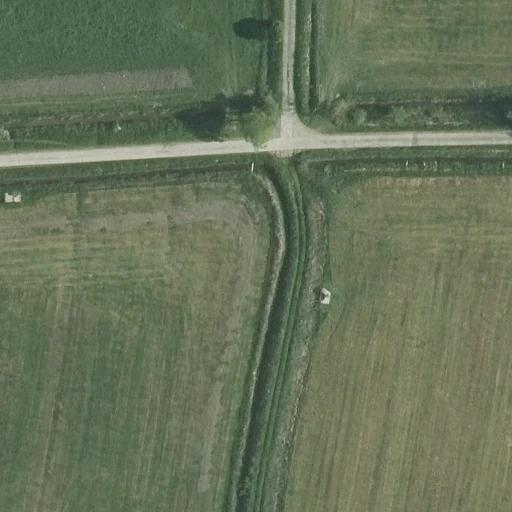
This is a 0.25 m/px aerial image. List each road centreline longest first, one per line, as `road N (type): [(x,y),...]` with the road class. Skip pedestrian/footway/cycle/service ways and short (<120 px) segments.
road 1 (unclassified): [(290,143),(0,159)]
road 2 (unclassified): [(511,139),(290,143)]
road 3 (unclassified): [(291,0),(290,143)]
